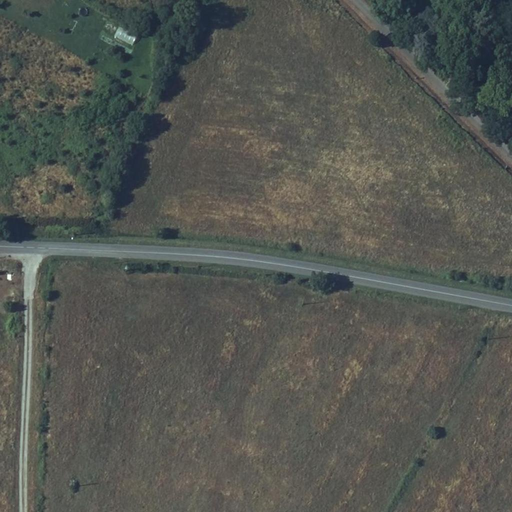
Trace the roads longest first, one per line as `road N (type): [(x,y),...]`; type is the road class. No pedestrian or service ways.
road 1 (tertiary): [(0,245),(249,260),(511,305)]
road 2 (unclassified): [(358,0),(511,155)]
